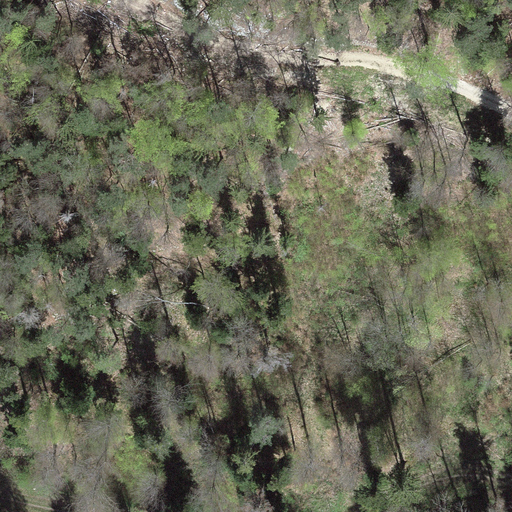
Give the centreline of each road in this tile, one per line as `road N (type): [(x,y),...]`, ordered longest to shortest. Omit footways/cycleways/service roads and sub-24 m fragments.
road 1 (track): [(511,103),(364,58),(294,62),(241,53),(131,0)]
road 2 (track): [(364,511),(425,478),(511,477)]
